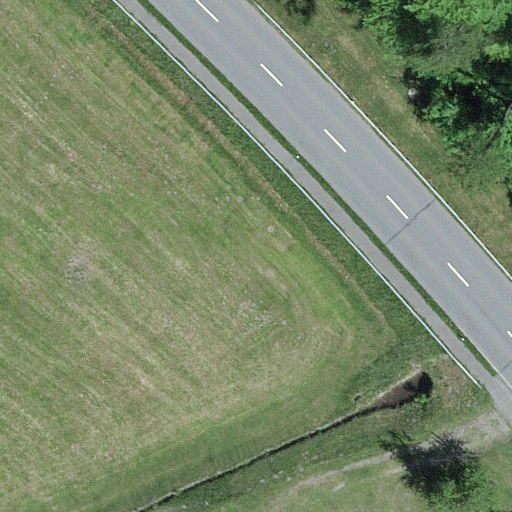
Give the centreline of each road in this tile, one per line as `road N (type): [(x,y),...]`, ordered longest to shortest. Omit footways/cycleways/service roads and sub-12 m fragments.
road 1 (primary): [(511,339),(304,106),(192,0)]
road 2 (track): [(511,429),(350,478),(290,511)]
